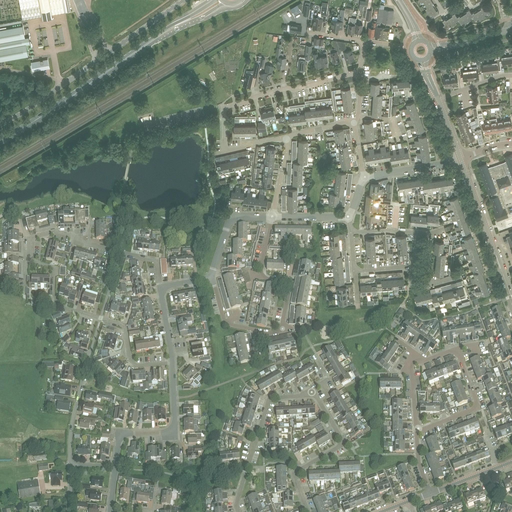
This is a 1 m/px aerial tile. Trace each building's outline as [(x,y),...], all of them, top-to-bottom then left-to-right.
[(52,14),(71,11),(68,0),(19,0),(22,19),(42,16),(43,20),(52,18),(52,14)] [(427,11),(435,6),(432,0),(424,6),(427,11)] [(444,9),(450,5),(447,0),(441,0),(440,1),(444,9)] [(359,6),(364,7),(363,7),(362,18),(365,18),(367,7),(368,2),(360,1),(359,6)] [(297,5),(292,8),(295,13),(301,10),(297,5)] [(439,12),(435,6),(427,11),(431,17),(439,12)] [(482,17),(490,12),(488,8),(486,10),(483,6),(477,9),(482,17)] [(344,14),(343,18),(348,19),(348,15),(351,15),(352,8),(345,7),(344,14)] [(325,21),(327,9),(321,8),(320,18),(314,17),(313,27),(314,27),(315,29),(318,29),(319,28),(321,28),(322,20),(325,21)] [(392,23),(394,10),(383,9),(381,22),(392,23)] [(474,17),(471,13),(469,9),(463,13),(468,21),(474,17)] [(482,17),(477,9),(471,13),(474,17),(476,21),(482,17)] [(448,16),(453,24),(459,21),(457,17),(454,12),(448,16)] [(343,18),(344,14),(338,13),(337,20),(332,19),(331,27),(330,27),(330,28),(331,28),(331,29),(338,30),(338,28),(342,28),(343,18)] [(468,21),(463,13),(457,17),(459,21),(462,25),(468,21)] [(453,24),(448,16),(442,20),(445,24),(443,25),(445,29),(453,24)] [(373,21),(372,21),(371,27),(368,27),(367,35),(374,36),(376,22),(376,21),(373,20),(373,21)] [(347,32),(354,33),(356,23),(356,22),(349,21),(347,32)] [(363,24),(356,23),(354,33),(361,34),(362,32),(363,24)] [(388,38),(389,28),(379,27),(380,23),(377,23),(375,36),(388,38)] [(302,26),(291,24),(290,32),(300,33),(302,26)] [(25,38),(23,26),(0,29),(0,61),(28,56),(26,44),(30,43),(30,44),(31,44),(29,36),(29,37),(25,38)] [(286,58),(283,57),(283,53),(280,53),(281,48),(280,47),(281,44),(278,43),(276,55),(277,56),(278,56),(279,56),(279,57),(278,57),(276,67),(284,68),(286,58)] [(333,62),(340,60),(338,54),(340,53),(337,44),(334,45),(336,51),(330,53),(333,62)] [(297,69),(305,70),(306,59),(310,59),(312,45),(306,45),(305,57),(299,56),(297,69)] [(346,62),(354,60),(351,50),(344,52),(346,62)] [(499,59),(500,62),(502,61),(503,66),(508,65),(506,55),(502,56),(501,51),(498,52),(499,59)] [(33,71),(49,68),(47,59),(43,60),(41,61),(41,60),(40,60),(32,62),(33,71)] [(498,66),(500,65),(500,62),(499,59),(495,59),(495,62),(492,62),(493,72),(498,71),(498,66)] [(479,63),(480,64),(480,69),(483,69),(483,73),(488,72),(487,63),(484,63),(484,60),(479,61),(479,63)] [(250,87),(251,84),(253,76),(257,77),(259,65),(255,64),(253,75),(246,73),(244,82),(243,85),(250,87)] [(472,69),(473,79),(479,78),(478,71),(480,70),(480,69),(480,64),(477,64),(477,68),(472,69)] [(273,72),(274,66),(266,65),(265,73),(260,74),(262,84),(270,82),(268,74),(270,73),(270,71),(273,72)] [(450,76),(451,86),(458,85),(457,75),(453,76),(452,74),(450,74),(450,76)] [(451,86),(450,76),(443,77),(444,87),(451,86)] [(488,95),(498,93),(501,93),(501,90),(498,90),(497,86),(487,87),(488,95)] [(489,102),(499,101),(498,93),(488,95),(489,102)] [(400,113),(404,111),(416,107),(414,101),(406,104),(407,107),(399,110),(400,113)] [(418,113),(416,107),(404,111),(405,114),(409,112),(410,115),(418,113)] [(275,119),(275,118),(276,117),(273,109),(266,110),(268,116),(269,116),(269,119),(270,119),(270,121),(274,120),(275,119)] [(268,116),(266,110),(260,112),(262,120),(263,123),(258,123),(258,131),(266,131),(266,128),(265,128),(265,123),(270,122),(270,121),(270,119),(269,119),(269,116),(268,116)] [(456,115),(458,122),(468,119),(465,112),(456,115)] [(408,123),(420,118),(418,113),(410,115),(412,119),(407,120),(408,123)] [(410,128),(422,124),(420,118),(408,123),(409,125),(413,124),(414,127),(410,128)] [(498,131),(497,121),(496,118),(489,120),(491,132),(498,131)] [(461,129),(470,125),(469,123),(468,119),(458,122),(461,129)] [(491,132),(489,120),(486,120),(486,123),(482,124),(484,133),(491,132)] [(497,121),(498,131),(505,130),(504,120),(497,121)] [(417,132),(424,130),(422,124),(410,128),(411,131),(415,129),(417,132)] [(472,125),(470,125),(461,129),(463,135),(472,132),(471,129),(474,128),(472,125)] [(479,137),(482,136),(481,129),(477,130),(472,132),(463,135),(466,142),(475,139),(474,135),(478,133),(479,137)] [(415,141),(415,143),(427,141),(427,135),(418,136),(419,140),(415,141)] [(267,145),(266,152),(275,153),(276,148),(274,148),(274,144),(270,144),(267,145)] [(383,147),(385,160),(391,159),(390,155),(390,150),(386,151),(385,147),(383,147)] [(401,148),(403,160),(409,159),(408,151),(404,152),(404,148),(401,148)] [(355,149),(349,150),(340,152),(336,152),(336,157),(340,157),(349,156),(349,154),(351,153),(351,152),(355,152),(355,149)] [(371,149),(373,162),(379,161),(378,152),(374,153),(373,149),(371,149)] [(245,166),(251,165),(249,160),(253,160),(254,153),(250,152),(249,157),(248,156),(246,157),(246,155),(245,155),(244,151),(242,151),(243,158),(245,166)] [(511,154),(505,157),(506,161),(488,168),(486,164),(478,167),(488,194),(491,193),(493,197),(490,198),(495,212),(494,212),(497,220),(508,216),(507,214),(509,213),(500,188),(511,184),(511,183),(511,182),(511,154)] [(227,161),(229,170),(235,169),(233,160),(230,161),(230,158),(229,159),(228,155),(226,155),(227,161)] [(222,163),(224,171),(229,170),(227,161),(225,162),(225,160),(224,160),(223,156),(220,156),(221,160),(222,163)] [(215,158),(219,173),(224,171),(222,163),(221,160),(218,161),(217,157),(215,158)] [(453,178),(447,179),(448,187),(447,187),(448,191),(451,191),(450,186),(454,186),(455,190),(459,189),(457,183),(454,184),(453,178)] [(418,192),(416,180),(410,181),(412,191),(412,192),(415,191),(415,194),(418,194),(418,192)] [(406,194),(404,182),(398,183),(399,191),(403,190),(404,195),(406,194)] [(288,186),(288,189),(288,191),(286,191),(286,189),(282,189),(282,194),(288,194),(297,194),(297,186),(288,186)] [(374,200),(375,196),(370,196),(370,195),(367,195),(366,201),(374,202),(380,203),(381,201),(374,200)] [(448,207),(459,203),(457,197),(450,200),(451,203),(447,205),(448,207)] [(374,206),(374,202),(366,201),(365,207),(382,209),(382,207),(374,206)] [(459,203),(448,207),(448,209),(453,208),(454,211),(462,208),(459,203)] [(85,222),(85,219),(88,219),(88,207),(85,207),(85,211),(80,212),(80,223),(85,222)] [(462,208),(454,211),(455,214),(451,216),(452,218),(464,214),(462,208)] [(43,221),(40,213),(40,211),(34,212),(35,215),(35,217),(36,217),(37,222),(43,221)] [(464,214),(452,218),(453,221),(457,219),(458,222),(466,220),(464,214)] [(34,229),(31,218),(26,220),(25,217),(21,218),(24,226),(27,225),(29,231),(34,229)] [(36,217),(35,217),(31,218),(34,229),(35,229),(35,231),(39,230),(37,222),(36,217)] [(379,223),(379,221),(367,219),(366,225),(367,226),(366,229),(374,229),(375,223),(379,223)] [(113,228),(117,228),(117,224),(113,224),(111,224),(108,227),(106,227),(106,222),(102,222),(102,221),(101,220),(99,220),(98,221),(98,222),(98,223),(95,223),(95,225),(96,225),(96,228),(106,228),(113,228)] [(466,220),(458,222),(459,226),(455,227),(456,230),(468,225),(466,220)] [(462,234),(470,231),(468,225),(456,230),(457,232),(461,230),(462,234)] [(13,233),(13,226),(8,226),(8,229),(4,229),(4,238),(7,238),(19,238),(19,233),(13,233)] [(105,239),(106,239),(106,236),(105,236),(104,234),(95,234),(95,235),(96,235),(96,239),(99,239),(99,243),(105,243),(105,239)] [(462,246),(474,241),(472,236),(464,238),(465,242),(461,243),(462,246)] [(137,241),(135,241),(134,246),(138,246),(137,250),(139,251),(139,250),(143,250),(145,239),(144,239),(145,238),(139,237),(137,239),(137,241)] [(50,242),(49,248),(57,250),(57,247),(61,248),(62,245),(57,244),(58,242),(54,241),(53,243),(50,242)] [(468,250),(476,247),(474,241),(462,246),(463,248),(467,246),(468,250)] [(466,257),(478,253),(476,247),(468,250),(469,253),(465,255),(466,257)] [(55,256),(59,257),(60,254),(56,253),(57,250),(49,248),(47,254),(55,256)] [(79,260),(81,251),(78,250),(78,249),(76,249),(74,254),(71,253),(69,261),(76,263),(77,260),(79,260)] [(472,261),(480,258),(478,253),(466,257),(467,259),(471,258),(472,261)] [(54,259),(55,256),(47,254),(46,260),(57,263),(58,260),(54,259)] [(89,263),(94,264),(95,264),(96,258),(97,254),(95,254),(95,255),(92,254),(89,263)] [(98,258),(96,258),(95,264),(94,264),(94,267),(93,270),(98,271),(101,260),(97,259),(98,258)] [(470,268),(482,264),(480,258),(472,261),(473,264),(469,266),(470,268)] [(107,273),(109,266),(106,265),(107,261),(105,260),(105,261),(101,260),(98,271),(103,273),(103,272),(107,273)] [(239,262),(237,262),(228,262),(228,268),(228,272),(236,270),(236,268),(236,265),(239,265),(239,262)] [(481,270),(481,271),(484,270),(482,264),(470,268),(471,271),(475,269),(476,272),(481,270)] [(483,276),(481,271),(481,270),(476,272),(473,273),(475,277),(470,278),(471,280),(483,276)] [(7,276),(7,281),(11,281),(11,286),(18,286),(19,280),(20,280),(21,276),(13,276),(7,276)] [(30,288),(34,288),(34,289),(37,289),(37,288),(38,277),(32,276),(31,282),(28,282),(28,288),(26,288),(26,295),(29,295),(29,290),(30,290),(30,288)] [(65,295),(67,287),(69,281),(70,277),(67,276),(66,277),(63,285),(62,285),(59,295),(64,297),(64,295),(65,295)] [(478,285),(485,282),(483,276),(471,280),(472,283),(477,281),(478,285)] [(43,289),(49,289),(49,292),(52,292),(52,286),(50,286),(50,277),(44,277),(44,285),(43,289)] [(235,285),(233,280),(225,283),(225,284),(223,285),(223,286),(219,287),(220,289),(226,288),(235,285)] [(485,282),(478,285),(479,288),(475,290),(475,292),(487,287),(485,282)] [(453,290),(455,299),(460,297),(458,288),(456,289),(455,287),(454,287),(453,283),(451,283),(453,290)] [(338,293),(347,293),(347,290),(349,290),(349,289),(353,289),(353,284),(343,285),(343,287),(337,288),(338,293)] [(70,299),(69,301),(70,301),(69,303),(73,304),(74,302),(74,303),(75,300),(79,301),(82,289),(83,286),(79,285),(77,292),(73,290),(72,292),(70,299)] [(424,286),(425,292),(428,301),(433,299),(432,295),(431,293),(431,291),(428,291),(428,289),(427,289),(426,285),(424,286)] [(69,287),(67,287),(65,295),(64,295),(64,297),(70,299),(72,292),(73,290),(73,287),(69,286),(69,287)] [(482,296),(489,293),(487,287),(475,292),(476,294),(481,293),(482,296)] [(413,289),(415,295),(417,304),(423,302),(420,294),(418,294),(418,292),(417,292),(415,288),(413,289)] [(81,303),(88,305),(90,295),(84,294),(85,290),(82,289),(80,296),(83,297),(81,303)] [(437,292),(437,294),(440,303),(445,301),(442,293),(440,293),(440,291),(439,291),(437,292)] [(97,297),(90,295),(88,305),(94,306),(96,301),(99,302),(101,295),(98,293),(97,297)] [(111,311),(118,313),(120,305),(121,303),(119,302),(118,303),(117,304),(114,303),(115,298),(112,297),(109,306),(112,307),(111,311)] [(129,312),(131,305),(131,303),(128,302),(127,307),(120,305),(118,313),(125,315),(126,312),(129,312)] [(492,317),(501,314),(499,308),(492,310),(493,313),(490,314),(492,317)] [(60,327),(68,324),(70,323),(68,317),(62,319),(59,313),(52,315),(54,319),(57,318),(58,321),(57,321),(60,327)] [(504,320),(501,314),(492,317),(493,320),(495,319),(496,322),(504,320)] [(178,321),(179,327),(187,325),(192,325),(192,321),(191,316),(177,318),(178,321)] [(400,336),(402,338),(412,324),(410,322),(408,324),(406,322),(403,320),(400,324),(403,326),(401,328),(404,330),(400,336)] [(496,329),(506,325),(504,320),(496,322),(497,325),(495,326),(496,329)] [(65,332),(71,330),(68,324),(60,327),(58,328),(60,334),(61,334),(62,339),(61,340),(64,343),(69,338),(66,335),(65,332)] [(412,324),(402,338),(405,340),(409,334),(412,336),(416,329),(414,328),(415,326),(412,324)] [(467,324),(468,334),(471,334),(473,341),(476,341),(473,326),(470,326),(470,324),(467,324)] [(188,329),(187,325),(179,327),(180,333),(181,336),(196,333),(195,327),(188,329)] [(508,331),(506,325),(496,329),(497,332),(500,331),(501,334),(508,331)] [(454,326),(456,336),(459,336),(460,343),(463,342),(461,328),(458,328),(457,326),(454,326)] [(450,344),(448,330),(445,330),(445,328),(441,328),(443,338),(446,338),(447,345),(450,344)] [(108,342),(116,345),(118,339),(113,337),(114,332),(106,329),(105,332),(110,334),(108,342)] [(410,344),(413,346),(423,331),(420,329),(419,331),(416,329),(412,336),(414,338),(410,344)] [(76,339),(82,341),(80,348),(87,349),(88,344),(85,343),(88,334),(78,331),(76,339)] [(422,343),(427,337),(424,335),(425,333),(423,331),(413,346),(415,347),(419,341),(422,343)] [(501,341),(505,339),(510,337),(508,331),(501,334),(502,337),(500,338),(501,341)] [(160,342),(163,341),(162,335),(156,336),(156,340),(153,340),(154,349),(161,348),(160,342)] [(280,351),(278,342),(275,343),(275,341),(274,341),(273,337),(271,337),(273,344),(275,352),(280,351)] [(421,351),(423,353),(433,339),(431,337),(429,339),(427,337),(422,343),(425,345),(421,351)] [(433,339),(423,353),(425,355),(430,349),(433,351),(434,348),(436,346),(437,344),(434,342),(436,340),(433,339)] [(501,348),(508,345),(505,339),(501,341),(496,343),(497,346),(499,345),(501,348)] [(116,345),(108,342),(105,351),(100,350),(99,354),(102,360),(110,357),(108,353),(109,350),(114,351),(116,345)] [(191,343),(193,350),(202,348),(201,342),(191,343)] [(387,348),(395,354),(397,351),(401,354),(403,351),(399,349),(392,344),(390,347),(389,346),(387,348)] [(70,348),(69,350),(72,351),(71,356),(81,359),(83,352),(78,351),(76,350),(77,347),(71,345),(70,348)] [(501,355),(510,351),(508,345),(501,348),(502,351),(499,352),(501,355)] [(321,359),(332,353),(331,350),(332,349),(330,346),(323,351),(324,354),(320,357),(321,359)] [(194,357),(204,355),(202,348),(193,350),(194,357)] [(393,356),(395,354),(387,348),(385,351),(387,352),(385,354),(395,362),(397,359),(393,356)] [(511,356),(510,351),(501,355),(499,355),(502,362),(506,361),(506,360),(511,357),(511,356)] [(329,362),(337,358),(335,355),(334,355),(332,353),(321,359),(323,362),(327,359),(329,362)] [(395,362),(385,354),(383,357),(380,355),(375,362),(382,366),(385,362),(388,364),(390,361),(394,364),(395,362)] [(446,357),(453,373),(458,371),(454,362),(452,363),(451,361),(455,359),(454,357),(453,356),(451,355),(449,356),(446,357)] [(444,366),(448,375),(453,373),(446,357),(444,358),(446,365),(444,366)] [(470,361),(472,366),(483,362),(482,360),(480,360),(479,357),(470,361)] [(113,372),(114,371),(120,364),(115,360),(112,363),(110,362),(109,358),(103,361),(104,364),(105,364),(109,367),(113,372)] [(328,370),(339,364),(337,361),(338,360),(337,358),(329,362),(331,365),(326,367),(328,370)] [(437,361),(443,377),(448,375),(444,366),(442,367),(439,360),(437,361)] [(435,370),(438,379),(443,377),(437,361),(434,362),(437,369),(435,370)] [(474,370),(483,367),(482,364),(483,363),(483,362),(472,366),(474,370)] [(427,364),(434,381),(438,379),(435,370),(433,370),(430,363),(427,364)] [(123,378),(120,386),(125,388),(127,381),(129,375),(125,374),(122,371),(125,368),(121,364),(120,364),(114,371),(119,375),(123,378)] [(335,373),(343,369),(342,366),(340,366),(339,364),(328,370),(329,372),(333,370),(335,373)] [(434,381),(427,364),(425,365),(427,372),(425,373),(429,382),(434,381)] [(307,365),(305,367),(310,375),(312,373),(315,377),(317,376),(315,373),(316,373),(311,365),(308,367),(307,365)] [(64,380),(72,382),(74,367),(66,366),(64,380)] [(200,376),(197,374),(191,367),(187,371),(196,380),(200,376)] [(303,370),(300,371),(307,382),(309,381),(307,376),(310,375),(305,367),(302,368),(303,370)] [(476,375),(486,371),(486,369),(484,370),(483,367),(474,370),(476,375)] [(333,379),(334,381),(345,375),(346,374),(343,369),(335,373),(337,376),(333,379)] [(152,381),(158,381),(157,371),(151,371),(152,379),(148,379),(149,385),(152,384),(152,381)] [(163,371),(157,371),(158,381),(163,381),(163,389),(167,389),(167,378),(163,378),(163,371)] [(200,384),(196,380),(187,371),(183,375),(189,381),(192,379),(194,381),(193,382),(197,386),(200,384)] [(299,382),(298,381),(294,373),(293,371),(290,373),(289,372),(287,373),(291,381),(294,380),(297,384),(299,382)] [(304,384),(307,382),(300,371),(297,373),(297,372),(294,373),(298,381),(301,379),(304,384)] [(482,378),(486,376),(485,374),(487,373),(486,371),(476,375),(477,380),(482,378)] [(149,390),(149,385),(148,379),(148,378),(146,378),(145,372),(139,372),(139,381),(142,381),(142,384),(143,384),(144,391),(149,390)] [(275,373),(273,374),(277,382),(280,381),(283,385),(285,383),(282,378),(279,372),(276,374),(275,373)] [(285,376),(282,378),(285,383),(288,389),(291,387),(288,383),(291,381),(287,373),(284,375),(285,376)] [(270,377),(268,379),(274,390),(277,388),(274,384),(277,382),(273,374),(270,376),(270,377)] [(345,385),(351,382),(348,377),(347,377),(345,375),(334,381),(336,383),(340,381),(342,384),(344,383),(345,385)] [(484,383),(495,379),(494,377),(492,377),(491,375),(486,376),(482,378),(484,383)] [(264,379),(262,381),(266,389),(269,387),(272,391),(274,390),(268,379),(265,380),(264,379)] [(496,381),(495,379),(484,383),(485,385),(483,386),(484,389),(486,388),(495,384),(494,381),(496,381)] [(263,390),(266,389),(262,381),(259,382),(259,384),(257,385),(263,396),(266,395),(263,390)] [(451,391),(462,387),(460,382),(451,386),(452,388),(450,389),(451,391)] [(488,393),(498,388),(498,386),(496,387),(495,384),(486,388),(488,393)] [(69,396),(70,387),(56,385),(55,394),(69,396)] [(455,395),(464,392),(462,387),(451,391),(452,393),(453,392),(455,395)] [(489,397),(498,394),(497,391),(499,390),(498,388),(488,393),(489,397)] [(241,392),(239,397),(242,397),(241,398),(245,399),(258,403),(260,398),(250,395),(250,398),(246,397),(242,396),(243,393),(241,392)] [(328,403),(340,396),(338,392),(330,396),(331,398),(327,401),(328,403)] [(455,401),(465,396),(464,392),(455,395),(456,398),(454,399),(455,401)] [(98,399),(96,398),(97,395),(87,393),(86,399),(97,402),(98,399)] [(498,394),(489,397),(491,402),(502,398),(501,396),(499,397),(498,394)] [(335,405),(343,401),(340,396),(328,403),(330,406),(334,404),(335,405)] [(458,405),(467,401),(465,396),(455,401),(455,403),(457,402),(458,405)] [(63,398),(55,397),(55,401),(58,401),(56,410),(69,411),(70,402),(63,401),(63,398)] [(501,401),(503,400),(502,398),(491,402),(493,407),(497,405),(502,404),(501,401)] [(257,408),(258,403),(245,399),(245,402),(248,403),(247,405),(257,408)] [(193,407),(198,406),(198,401),(190,402),(190,406),(184,406),(184,414),(194,414),(193,407)] [(334,412),(345,405),(343,401),(335,405),(336,407),(332,410),(334,412)] [(85,405),(83,412),(92,414),(96,415),(97,409),(102,410),(103,406),(94,404),(88,402),(88,405),(85,405)] [(128,412),(129,404),(121,403),(120,410),(116,409),(114,420),(119,421),(119,422),(122,423),(123,422),(125,411),(128,412)] [(154,403),(154,405),(154,408),(154,415),(154,416),(157,416),(158,421),(159,421),(159,420),(164,420),(165,420),(166,420),(165,411),(160,411),(160,408),(157,408),(157,403),(154,403)] [(433,403),(433,405),(433,413),(439,413),(439,412),(447,409),(444,403),(442,404),(439,404),(439,403),(433,403)] [(149,408),(148,408),(148,411),(144,411),(144,421),(151,421),(151,415),(154,415),(154,408),(154,405),(148,405),(149,408)] [(340,414),(348,410),(345,405),(334,412),(335,415),(339,412),(340,414)] [(493,407),(487,409),(488,412),(490,412),(490,413),(501,409),(500,407),(498,408),(497,405),(493,407)] [(501,409),(490,413),(492,418),(501,415),(500,412),(502,411),(501,409)] [(245,412),(244,415),(254,418),(255,413),(244,410),(243,412),(245,412)] [(351,414),(350,414),(348,410),(340,414),(342,416),(337,419),(339,421),(351,414)] [(136,424),(138,413),(131,412),(129,423),(136,424)] [(347,422),(355,418),(352,413),(350,414),(351,414),(339,421),(340,424),(346,420),(347,422)] [(474,430),(479,428),(476,419),(474,420),(472,416),(469,417),(474,430)] [(469,432),(474,430),(469,417),(466,418),(468,422),(466,423),(469,432)] [(81,421),(80,428),(89,430),(90,426),(95,427),(96,420),(88,418),(83,418),(83,421),(81,421)] [(346,429),(358,422),(355,418),(347,422),(349,424),(344,427),(346,429)] [(250,428),(252,423),(241,419),(240,422),(242,422),(241,425),(245,426),(250,428)] [(469,432),(466,423),(464,424),(462,419),(459,420),(465,434),(469,432)] [(460,436),(465,434),(459,420),(457,421),(459,426),(456,427),(460,436)] [(232,427),(243,431),(245,426),(241,425),(234,422),(233,422),(232,427)] [(353,431),(360,427),(358,422),(346,429),(347,431),(351,429),(353,431)] [(453,423),(450,424),(455,438),(460,436),(456,427),(454,428),(453,423)] [(510,436),(511,435),(507,423),(505,424),(506,426),(503,427),(506,436),(507,438),(510,437),(510,436)] [(319,436),(324,444),(330,441),(325,432),(326,432),(321,424),(316,428),(319,433),(320,433),(321,435),(319,436)] [(450,439),(455,438),(450,424),(447,425),(449,430),(447,430),(450,439)] [(195,431),(195,434),(201,434),(201,431),(197,431),(197,429),(194,429),(194,426),(185,426),(185,432),(194,432),(194,431),(195,431)] [(498,427),(502,438),(506,436),(503,427),(500,428),(500,426),(498,427)] [(242,436),(243,431),(232,427),(231,429),(233,430),(232,433),(242,436)] [(360,427),(353,431),(354,433),(349,435),(351,438),(354,436),(363,431),(360,427)] [(497,440),(502,438),(498,427),(496,428),(496,430),(493,431),(497,440)] [(78,455),(87,455),(88,450),(91,450),(91,436),(85,435),(85,438),(87,438),(86,448),(79,447),(79,449),(78,449),(77,450),(77,452),(77,453),(78,453),(78,455)] [(306,438),(311,446),(316,443),(314,439),(313,436),(310,438),(309,437),(306,438)] [(318,448),(324,444),(319,436),(314,439),(316,443),(318,448)] [(428,446),(437,442),(439,441),(439,439),(436,440),(435,437),(426,441),(428,446)] [(101,445),(101,450),(110,451),(110,446),(106,445),(106,442),(108,442),(108,439),(101,438),(101,441),(98,441),(97,444),(101,445)] [(304,441),(301,443),(305,450),(311,446),(306,438),(303,440),(304,441)] [(429,450),(438,447),(437,444),(440,443),(439,441),(437,442),(428,446),(429,450)] [(138,455),(139,444),(132,443),(132,450),(128,450),(128,457),(132,457),(132,454),(138,455)] [(300,453),(305,450),(301,443),(299,444),(298,443),(295,445),(300,453)] [(475,445),(477,451),(478,453),(475,454),(478,461),(484,459),(480,450),(478,444),(475,445)] [(198,452),(201,452),(201,447),(195,447),(195,450),(188,451),(188,458),(198,458),(198,452)] [(429,450),(431,455),(435,454),(436,453),(440,452),(438,447),(429,450)] [(156,458),(155,448),(149,448),(149,453),(145,453),(145,462),(151,461),(151,458),(156,458)] [(162,448),(155,448),(156,458),(161,458),(161,461),(167,461),(166,452),(163,453),(162,448)] [(177,462),(182,462),(182,454),(179,455),(179,448),(172,448),(172,460),(177,459),(177,462)] [(484,459),(490,457),(487,450),(484,451),(483,448),(480,450),(484,459)] [(109,457),(110,451),(101,450),(100,456),(97,456),(96,461),(103,461),(104,456),(109,457)] [(425,457),(427,462),(436,458),(435,456),(437,455),(436,453),(435,454),(431,455),(425,457)] [(478,461),(475,454),(472,455),(471,453),(468,454),(472,464),(478,461)] [(463,459),(466,466),(472,464),(468,454),(465,455),(466,458),(463,459)] [(429,467),(438,463),(436,458),(427,462),(429,467)] [(457,459),(460,468),(466,466),(463,459),(460,460),(460,458),(457,459)] [(460,468),(457,459),(454,460),(455,462),(452,463),(454,470),(460,468)] [(354,463),(355,473),(355,476),(357,475),(357,473),(363,472),(363,465),(359,465),(359,463),(354,463)] [(429,467),(431,471),(440,468),(438,463),(429,467)] [(397,475),(407,472),(404,465),(397,468),(398,471),(396,472),(397,475)] [(432,474),(433,476),(442,473),(440,468),(431,471),(432,474)] [(401,480),(409,477),(407,472),(397,475),(398,478),(400,477),(401,480)] [(51,481),(52,481),(52,487),(60,487),(60,481),(62,481),(62,473),(51,473),(51,481)] [(443,474),(442,473),(433,476),(435,481),(444,477),(443,474)] [(409,477),(401,480),(403,483),(401,484),(402,487),(411,483),(409,477)] [(102,487),(103,479),(93,478),(92,486),(102,487)] [(384,492),(390,490),(388,483),(388,482),(387,479),(383,480),(383,479),(380,480),(380,482),(384,492)] [(506,490),(509,488),(510,491),(510,493),(510,494),(511,495),(511,494),(511,480),(511,479),(509,480),(508,479),(502,481),(506,490)] [(20,499),(40,495),(38,480),(17,483),(20,499)] [(479,481),(469,485),(471,490),(481,486),(479,481)] [(378,494),(384,492),(380,482),(378,483),(378,486),(375,487),(377,492),(378,494)] [(406,492),(414,489),(411,483),(402,487),(403,490),(405,489),(406,492)] [(140,494),(141,490),(139,490),(140,488),(137,487),(137,486),(132,485),(131,489),(131,491),(135,492),(134,496),(137,496),(136,502),(142,503),(143,494),(140,494)] [(473,492),(477,501),(486,498),(482,487),(476,489),(476,491),(473,492)] [(153,496),(154,489),(150,488),(150,491),(147,491),(146,495),(143,494),(142,503),(148,503),(149,495),(153,496)] [(127,500),(128,490),(121,489),(120,500),(127,500)] [(162,499),(171,500),(176,500),(176,493),(180,494),(181,490),(173,489),(173,493),(172,493),(171,494),(163,493),(162,499)] [(90,490),(87,490),(86,496),(91,496),(90,500),(100,501),(101,495),(94,494),(94,490),(90,490)] [(377,492),(374,493),(373,490),(371,492),(374,501),(380,499),(378,494),(377,492)] [(374,501),(371,492),(368,493),(369,495),(366,496),(368,503),(374,501)] [(477,501),(473,492),(471,494),(470,492),(464,494),(468,505),(477,501)] [(247,501),(249,501),(249,503),(258,499),(257,494),(248,498),(246,498),(247,501)] [(368,503),(366,496),(363,497),(362,495),(359,496),(362,506),(368,503)] [(221,504),(223,503),(222,500),(227,499),(227,496),(214,498),(215,501),(213,501),(214,504),(221,504)] [(362,506),(359,496),(356,497),(357,499),(354,500),(357,508),(362,506)] [(313,500),(315,506),(325,503),(324,500),(321,501),(320,498),(313,500)] [(454,511),(453,511),(455,511),(463,509),(459,498),(453,501),(454,502),(451,503),(454,511)] [(250,508),(251,507),(260,504),(258,499),(249,503),(250,505),(249,505),(250,508)] [(357,508),(354,500),(351,502),(350,499),(347,500),(351,510),(357,508)] [(345,511),(351,510),(347,500),(344,502),(345,504),(342,505),(344,511),(345,511)] [(441,505),(442,505),(440,501),(434,503),(435,505),(432,506),(434,511),(437,511),(443,510),(441,505)] [(326,506),(325,503),(315,506),(317,511),(318,511),(325,509),(324,507),(326,506)] [(454,511),(451,503),(448,505),(447,503),(442,505),(441,505),(443,510),(444,511),(450,511),(453,511),(454,511)]
